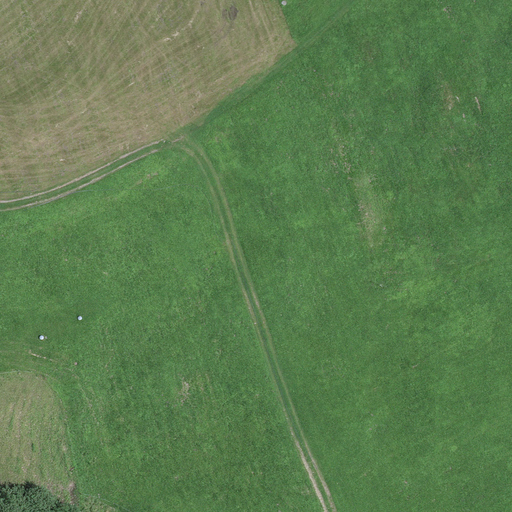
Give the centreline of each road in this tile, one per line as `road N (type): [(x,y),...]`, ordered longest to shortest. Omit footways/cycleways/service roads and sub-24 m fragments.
road 1 (track): [(355,0),(170,137),(53,190),(0,204)]
road 2 (track): [(170,137),(211,190),(328,511)]
